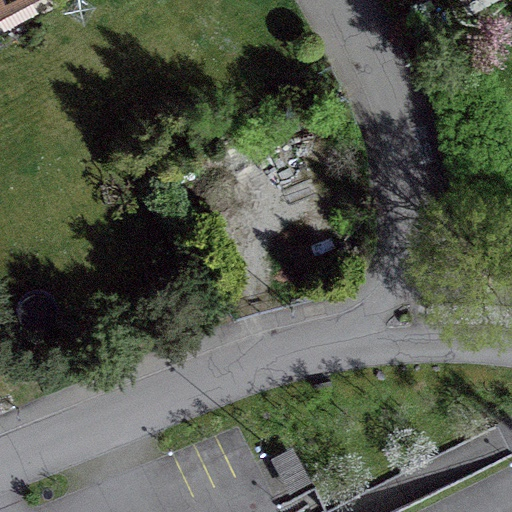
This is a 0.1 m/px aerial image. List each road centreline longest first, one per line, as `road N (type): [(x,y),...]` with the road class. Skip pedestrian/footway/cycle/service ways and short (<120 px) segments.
road 1 (residential): [(396,333),(312,347),(219,376),(0,467)]
road 2 (residential): [(396,333),(402,258),(393,129),(323,0)]
